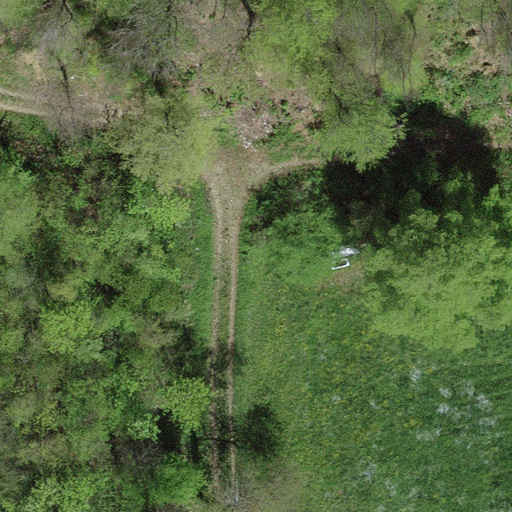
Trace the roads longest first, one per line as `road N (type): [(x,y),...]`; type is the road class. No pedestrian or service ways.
road 1 (track): [(0,101),(217,171),(231,511)]
road 2 (track): [(217,171),(511,166)]
